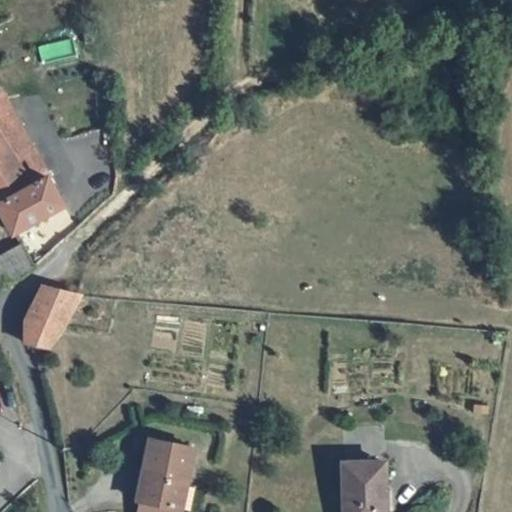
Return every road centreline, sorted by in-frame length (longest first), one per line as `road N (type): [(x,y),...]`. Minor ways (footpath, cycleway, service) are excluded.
road 1 (track): [(0,305),(195,129),(264,86),(448,41),(511,36)]
road 2 (residential): [(0,327),(46,443),(55,511)]
